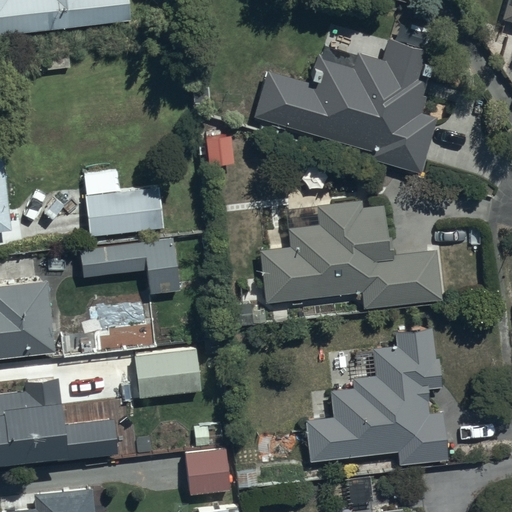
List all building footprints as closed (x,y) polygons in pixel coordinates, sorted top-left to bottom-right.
[(0,0),(0,33),(130,19),(127,0),(0,0)] [(511,0),(504,0),(500,20),(511,22),(511,0)] [(325,45),(322,55),(316,53),(308,80),(268,68),(254,115),(371,150),(369,157),(419,172),(435,117),(419,112),(424,95),(419,94),(432,51),(384,37),(377,58),(355,52),(354,54),(325,45)] [(44,51),(46,70),(71,67),(69,48),(44,51)] [(0,230),(11,229),(0,137),(0,136),(0,230)] [(94,243),(142,238),(141,231),(161,228),(156,186),(85,194),(90,238),(94,237),(94,243)] [(260,249),(265,301),(361,292),(363,307),(439,300),(434,249),(394,253),(393,241),(388,241),(385,204),(361,206),(361,201),(317,205),(319,224),(288,227),(289,246),(260,249)] [(173,237),(78,248),(81,277),(147,269),(150,293),(179,290),(173,237)] [(0,356),(56,350),(48,279),(0,284),(0,356)] [(251,304),(231,305),(231,326),(265,325),(265,310),(252,310),(251,304)] [(394,345),(354,348),(356,376),(351,376),(352,388),(329,390),(331,416),(307,418),(310,459),(395,452),(396,464),(447,460),(443,411),(428,412),(426,389),(439,388),(436,357),(433,357),(431,329),(393,332),(394,345)] [(134,353),(138,396),(201,391),(197,347),(134,353)] [(0,466),(118,453),(114,418),(63,423),(59,378),(22,382),(23,391),(0,392),(0,466)] [(229,489),(225,447),(185,451),(190,493),(229,489)] [(374,502),(372,476),(346,478),(348,504),(374,502)] [(0,510),(0,511),(94,511),(93,487),(33,493),(35,507),(0,510)] [(239,511),(238,503),(196,507),(196,511),(239,511)]
